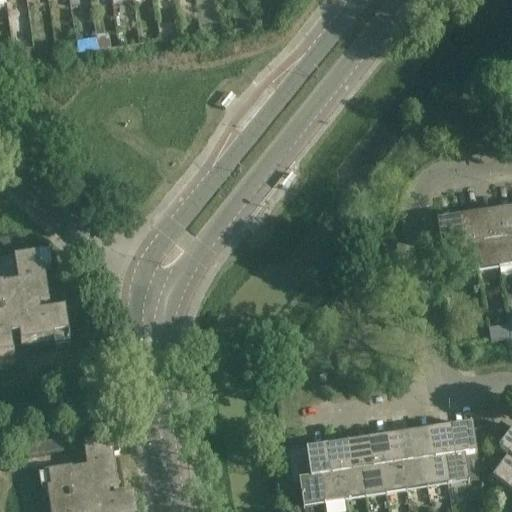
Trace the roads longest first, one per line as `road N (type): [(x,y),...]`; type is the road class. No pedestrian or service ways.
road 1 (tertiary): [(172,292),(398,0)]
road 2 (tertiary): [(361,0),(156,252),(142,280)]
road 3 (residential): [(441,397),(413,201),(424,184),(450,173),(511,165)]
road 4 (residential): [(142,280),(105,256),(0,156)]
road 5 (residential): [(441,397),(299,417)]
road 6 (tertiary): [(142,280),(135,317),(154,398)]
